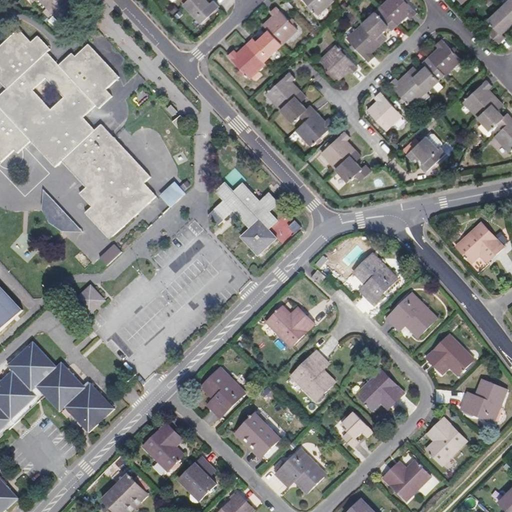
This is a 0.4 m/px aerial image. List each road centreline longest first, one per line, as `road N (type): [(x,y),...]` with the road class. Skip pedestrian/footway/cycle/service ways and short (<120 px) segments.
road 1 (residential): [(321,511),(425,405),(422,382),(341,299)]
road 2 (residential): [(164,392),(332,225)]
road 3 (residential): [(332,225),(183,67)]
road 4 (residential): [(164,392),(286,511)]
road 5 (residential): [(44,511),(164,392)]
road 6 (residential): [(484,319),(401,223),(385,216)]
road 7 (residential): [(444,11),(343,106)]
road 8 (residential): [(385,216),(511,187)]
